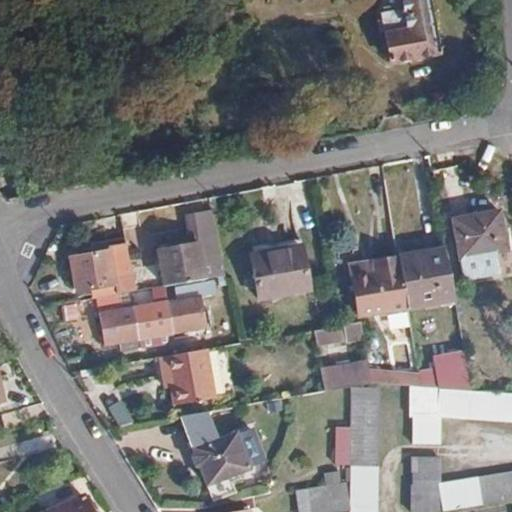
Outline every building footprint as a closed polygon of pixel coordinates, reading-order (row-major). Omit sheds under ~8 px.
[(378,16),(387,63),(437,53),(427,0),(398,0),(401,11),(378,16)] [(2,133),(0,132),(0,192),(8,199),(17,197),(5,137),(2,133)] [(505,250),(498,211),(452,219),(462,278),(498,272),(495,252),(505,250)] [(210,212),(187,216),(191,244),(158,249),(163,285),(211,277),(223,275),(210,212)] [(135,291),(125,242),(105,246),(106,250),(70,256),(75,290),(112,284),(114,294),(135,291)] [(306,288),(300,246),(249,254),(254,297),(306,288)] [(451,297),(443,250),(418,254),(418,251),(394,254),(396,263),(402,305),(451,297)] [(372,268),(349,272),(352,287),(356,313),(402,305),(396,263),(394,254),(394,253),(371,257),(372,268)] [(352,287),(349,272),(347,272),(354,313),(356,313),(352,287)] [(114,294),(95,297),(100,336),(98,336),(99,346),(120,342),(121,352),(172,343),(171,333),(203,327),(198,296),(213,293),(211,277),(163,285),(165,301),(116,310),(114,294)] [(81,322),(79,307),(60,310),(62,324),(81,322)] [(358,320),(341,324),(332,325),(334,338),(360,334),(358,320)] [(204,348),(172,354),(180,404),(202,401),(212,400),(204,348)] [(468,391),(461,352),(432,358),(436,388),(468,391)] [(318,369),(322,391),(324,390),(369,383),(365,359),(318,369)] [(394,385),(411,386),(416,387),(414,374),(394,372),(394,385)] [(511,421),(511,394),(468,391),(436,388),(416,387),(411,386),(414,443),(441,441),(440,417),(511,421)] [(381,511),(376,389),(346,390),(346,419),(352,419),(356,511),(355,511),(381,511)] [(202,401),(180,404),(180,410),(202,407),(202,401)] [(205,411),(178,416),(204,483),(227,474),(246,467),(233,432),(215,438),(205,411)] [(440,511),(443,511),(442,459),(415,460),(417,511),(440,511)] [(323,469),(323,483),(345,482),(345,469),(323,469)] [(511,470),(443,485),(447,509),(511,495),(511,470)] [(227,474),(204,483),(208,492),(230,483),(227,474)] [(299,511),(349,511),(356,511),(351,484),(297,494),(299,511)] [(88,511),(82,496),(43,511),(88,511)]
